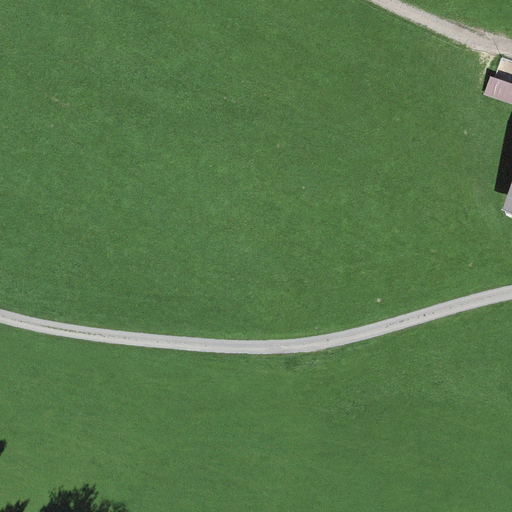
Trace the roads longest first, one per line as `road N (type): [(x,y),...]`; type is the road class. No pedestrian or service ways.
road 1 (track): [(0,287),(135,339),(511,291)]
road 2 (track): [(379,0),(511,57)]
